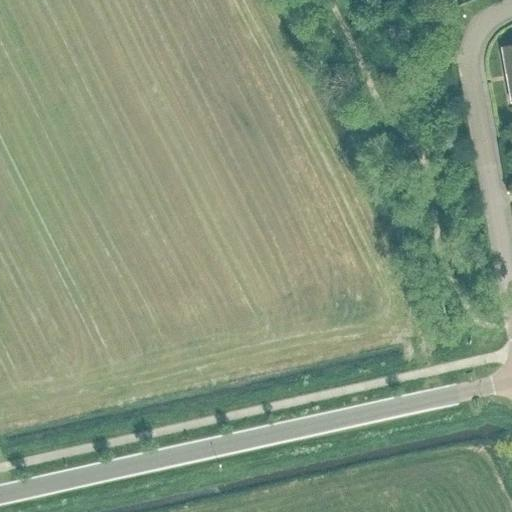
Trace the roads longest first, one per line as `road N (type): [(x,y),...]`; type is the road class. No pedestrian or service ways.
road 1 (tertiary): [(0,494),(511,380)]
road 2 (residential): [(511,306),(466,55),(478,25),(511,4)]
